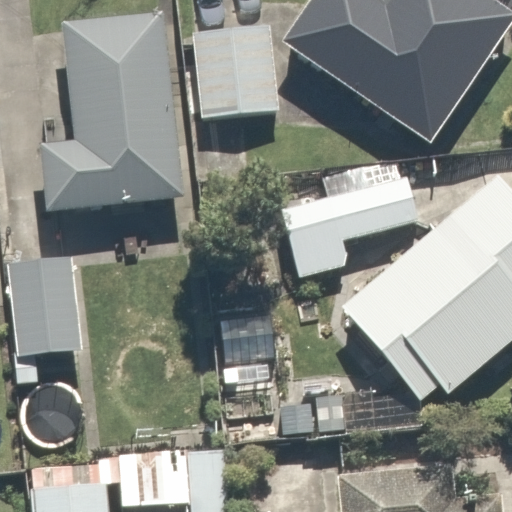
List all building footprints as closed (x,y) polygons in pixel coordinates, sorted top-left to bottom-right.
[(416,180),(511,47),(511,37),(460,0),(323,0),(269,75),(416,180)] [(166,226),(157,50),(39,56),(45,170),(15,171),(18,233),(166,226)] [(252,55),(183,57),(186,138),(254,136),(252,55)] [(511,248),(477,209),(330,340),(409,428),(424,415),(434,426),(511,356),(511,248)] [(407,215),(272,219),(275,304),(326,303),(325,264),(408,261),(407,215)] [(59,291),(0,291),(0,375),(61,375),(59,291)] [(225,511),(226,486),(176,487),(175,511),(225,511)] [(489,511),(491,492),(313,498),(313,511),(489,511)] [(92,511),(92,503),(19,505),(18,511),(92,511)]
